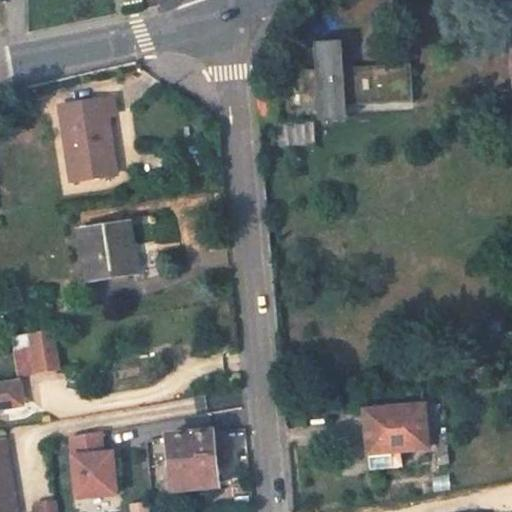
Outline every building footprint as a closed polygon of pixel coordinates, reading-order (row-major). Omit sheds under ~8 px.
[(318,71),(300,72),(303,109),(315,108),(316,123),(344,121),(343,106),(415,102),(413,64),(345,69),(343,42),(316,43),(318,71)] [(116,101),(62,109),(73,182),(118,175),(110,117),(118,116),(116,101)] [(314,133),(282,136),(282,146),(315,144),(314,133)] [(152,221),(79,232),(87,282),(138,274),(160,265),(152,221)] [(47,313),(30,317),(32,329),(50,325),(47,313)] [(31,334),(37,371),(58,368),(52,331),(31,334)] [(19,381),(0,384),(0,410),(24,406),(19,381)] [(425,407),(395,410),(396,413),(366,416),(370,455),(400,452),(430,449),(425,407)] [(189,435),(173,436),(167,437),(172,487),(173,487),(189,486),(217,483),(211,432),(189,435)] [(80,499),(120,495),(116,453),(106,454),(104,433),(74,438),(80,499)] [(6,456),(3,440),(0,440),(0,511),(18,511),(8,455),(6,456)] [(400,452),(370,455),(372,471),(401,468),(400,452)] [(40,504),(40,511),(60,511),(60,502),(40,504)]
